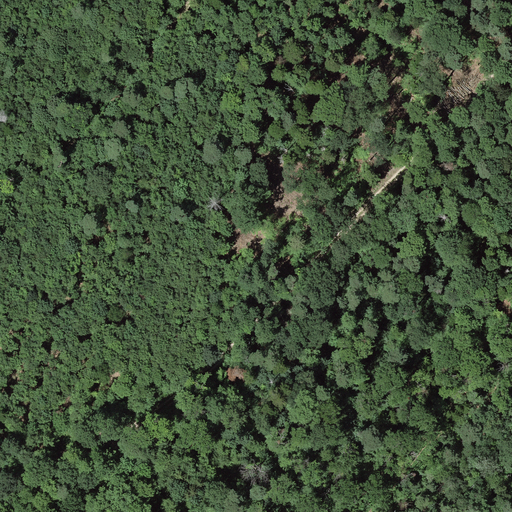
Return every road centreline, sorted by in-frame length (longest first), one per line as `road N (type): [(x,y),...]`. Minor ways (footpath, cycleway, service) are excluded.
road 1 (track): [(0,510),(203,372),(511,54)]
road 2 (track): [(0,206),(84,133),(186,0)]
